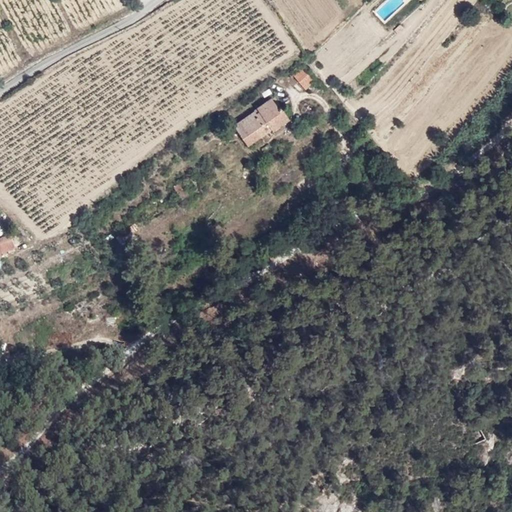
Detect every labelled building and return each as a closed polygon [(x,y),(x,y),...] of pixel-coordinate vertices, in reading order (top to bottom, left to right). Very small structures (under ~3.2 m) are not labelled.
[(313,70),(300,55),(291,64),(304,78),(313,70)] [(267,111),(273,118),(275,121),(290,109),(282,96),(278,98),(270,86),(257,96),(260,100),(256,104),(252,101),(234,113),(249,134),(261,125),(255,118),(267,111)] [(261,125),(273,118),(267,111),(255,118),(261,125)] [(0,243),(9,240),(5,231),(0,233),(0,243)] [(0,249),(11,244),(9,240),(0,243),(0,249)]
